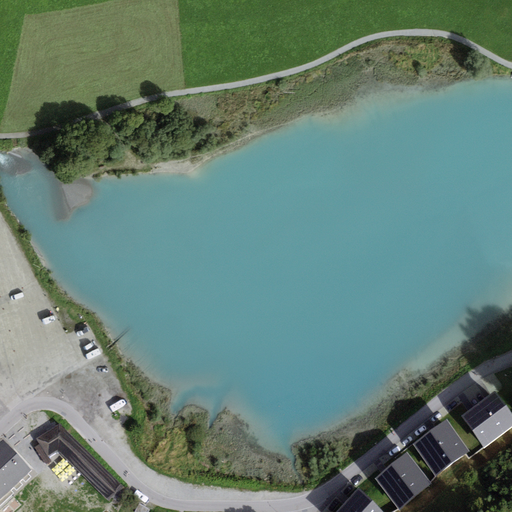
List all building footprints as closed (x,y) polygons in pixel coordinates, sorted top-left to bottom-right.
[(485,449),(511,428),(511,413),(495,391),(461,417),(485,449)] [(43,434),(54,428),(47,414),(36,420),(43,434)] [(436,476),(470,452),(447,421),(414,445),(436,476)] [(61,424),(36,438),(41,445),(49,457),(57,452),(109,502),(124,488),(61,424)] [(4,441),(0,444),(0,500),(32,471),(4,441)] [(49,457),(41,445),(35,448),(46,466),(52,462),(49,457)] [(400,510),(432,484),(406,454),(374,480),(400,510)] [(382,511),(358,490),(337,511),(382,511)]
